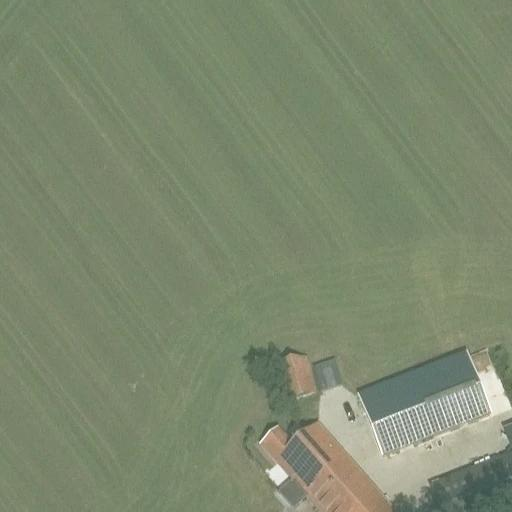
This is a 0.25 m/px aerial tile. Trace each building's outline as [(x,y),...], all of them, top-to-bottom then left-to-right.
[(359,398),(383,459),(490,417),(466,356),(384,389),(359,398)] [(316,390),(314,384),(306,358),(279,366),(291,404),(318,397),(316,390)] [(311,367),(318,393),(342,386),(334,360),(311,367)] [(261,448),(292,482),(278,494),(294,511),(307,500),(317,511),(392,511),(318,428),(293,449),(278,433),(261,448)] [(511,431),(507,434),(511,446),(511,456),(430,487),(438,511),(479,511),(511,500),(511,431)]
